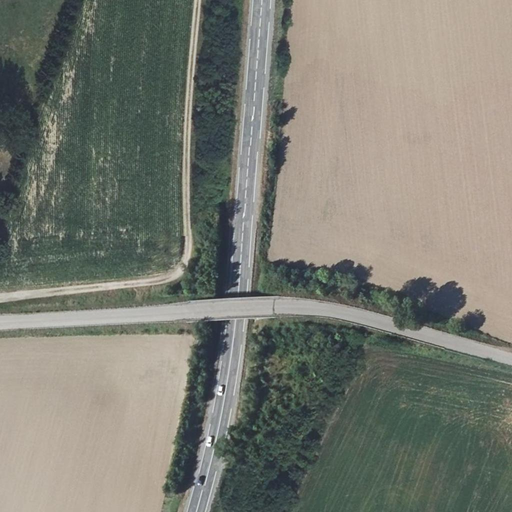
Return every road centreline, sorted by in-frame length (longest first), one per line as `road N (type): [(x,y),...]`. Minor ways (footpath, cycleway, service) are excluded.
road 1 (unclassified): [(511,361),(333,311),(285,306),(0,322)]
road 2 (primary): [(199,511),(233,345),(261,0)]
road 3 (track): [(0,296),(152,281),(181,265),(199,0)]
